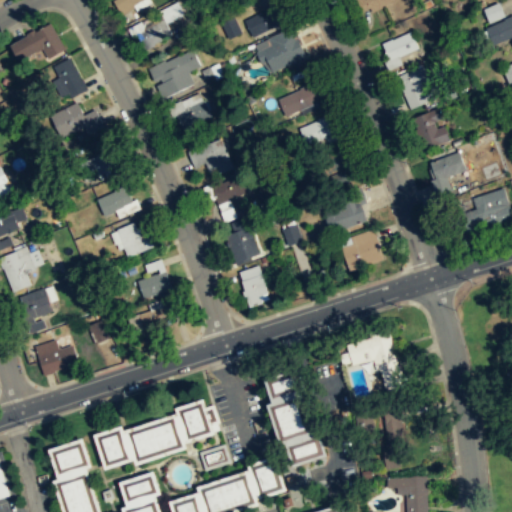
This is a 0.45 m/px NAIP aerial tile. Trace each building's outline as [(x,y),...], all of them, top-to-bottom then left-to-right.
[(140,0),(134,4),(135,7),(122,14),(114,0),(140,0)] [(371,11),(392,0),(355,0),(361,11),(369,7),(371,11)] [(252,37),(287,19),(280,6),(273,10),(271,5),(262,9),(263,11),(243,21),(252,37)] [(502,17),(498,5),(484,10),(488,22),(502,17)] [(511,35),(492,44),(488,36),(484,27),(511,15),(511,35)] [(171,31),(164,18),(153,24),(157,30),(140,38),(146,49),(155,44),(155,43),(169,35),(168,33),(171,31)] [(66,48),(51,22),(11,44),(21,60),(43,49),(48,58),(66,48)] [(232,38),(238,32),(229,23),(223,29),(232,38)] [(291,26),(253,45),(261,64),(270,73),(304,56),(291,26)] [(410,30),(381,43),(388,58),(382,60),(387,70),(401,63),(398,56),(418,47),(410,30)] [(165,59),(166,61),(193,48),(201,65),(189,71),(194,82),(163,97),(157,84),(163,82),(161,78),(155,80),(149,67),(165,59)] [(70,57),(87,89),(70,98),(53,65),(70,57)] [(511,81),(508,83),(501,66),(511,61),(511,81)] [(436,97),(409,108),(396,75),(422,64),(436,97)] [(277,98),(317,80),(325,100),(316,104),(315,102),(284,115),(277,98)] [(212,116),(204,99),(185,108),(185,110),(176,114),(183,129),(212,116)] [(95,108),(104,126),(89,133),(85,126),(65,134),(53,113),(78,101),(84,114),(95,108)] [(448,139),(422,149),(414,129),(415,127),(412,117),(437,107),(441,118),(433,121),(436,128),(443,125),(448,139)] [(326,114),(333,130),(338,128),(342,138),(328,144),(326,137),(305,146),(298,127),(317,119),(317,118),(326,114)] [(232,167),(220,137),(208,142),(200,145),(186,151),(191,164),(203,159),(210,176),(232,167)] [(325,174),(359,161),(351,140),(318,152),(325,174)] [(122,166),(114,169),(114,168),(85,180),(78,163),(97,155),(96,154),(106,149),(108,153),(115,150),(122,166)] [(429,161),(458,151),(464,168),(464,170),(446,176),(450,189),(435,195),(429,180),(435,178),(429,161)] [(0,162),(8,180),(0,184),(5,197),(0,199),(0,162)] [(246,191),(239,174),(211,186),(218,202),(246,191)] [(125,184),(114,189),(115,191),(97,198),(105,215),(124,206),(124,205),(132,201),(125,184)] [(365,221),(330,232),(325,224),(323,213),(339,208),(335,194),(360,186),(363,194),(365,202),(360,204),(362,211),(365,221)] [(473,196),(503,187),(511,214),(511,220),(483,230),(482,226),(463,233),(457,214),(476,209),(473,196)] [(222,222),(235,217),(229,199),(216,204),(222,222)] [(0,213),(11,209),(12,209),(22,205),(27,217),(17,222),(19,227),(0,233),(0,213)] [(250,259),(235,265),(223,235),(232,232),(229,222),(244,216),(258,253),(249,256),(250,259)] [(117,228),(135,221),(137,228),(146,225),(155,245),(128,256),(117,228)] [(301,240),(295,223),(281,229),(286,245),(301,240)] [(349,236),(373,228),(383,258),(349,270),(341,247),(352,243),(349,236)] [(31,283),(26,273),(36,269),(34,266),(44,262),(38,248),(29,252),(26,245),(0,257),(0,262),(2,267),(3,268),(13,291),(31,283)] [(257,264),(236,271),(243,290),(243,291),(248,307),(261,303),(258,295),(267,292),(257,264)] [(137,280),(166,270),(172,288),(143,299),(137,280)] [(53,310),(25,321),(18,303),(22,301),(20,296),(44,286),(53,310)] [(129,316),(136,333),(173,319),(166,301),(129,316)] [(95,343),(106,338),(99,321),(88,325),(95,343)] [(386,388),(404,384),(388,327),(369,333),(370,338),(346,345),(352,364),(377,357),(386,388)] [(34,346),(56,338),(59,348),(73,344),(78,362),(44,375),(34,346)] [(301,388),(271,398),(265,381),(295,371),(301,388)] [(309,432),(280,441),(268,407),(298,397),(309,432)] [(212,431),(203,402),(180,409),(189,439),(212,431)] [(387,466),(404,466),(403,411),(386,411),(387,466)] [(184,446),(175,416),(129,432),(138,461),(184,446)] [(130,458),(121,429),(98,436),(107,466),(130,458)] [(322,454),(293,464),(287,446),(317,436),(322,454)] [(89,465),(82,441),(52,451),(60,474),(89,465)] [(230,464),(225,445),(199,452),(204,470),(230,464)] [(284,488),(275,459),(252,466),(261,496),(284,488)] [(0,463),(10,495),(0,498),(0,463)] [(98,511),(86,473),(57,482),(66,511),(98,511)] [(229,511),(257,503),(247,473),(201,488),(209,511),(229,511)] [(158,492),(129,501),(123,484),(153,474),(158,492)] [(427,511),(405,511),(405,494),(396,494),(396,487),(386,487),(386,477),(408,477),(415,475),(426,476),(427,511)] [(196,495),(201,511),(176,511),(173,503),(196,495)] [(158,511),(155,500),(126,509),(126,511),(158,511)]
